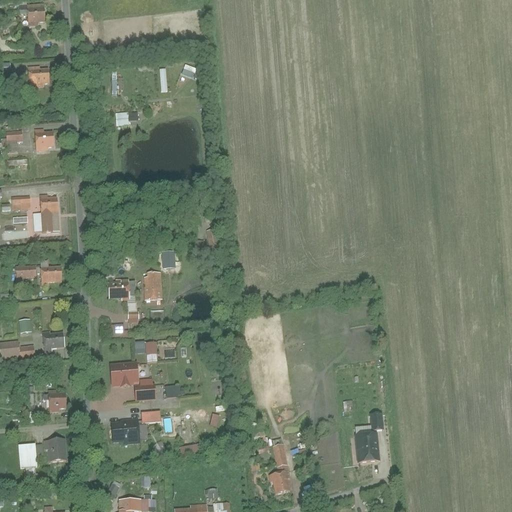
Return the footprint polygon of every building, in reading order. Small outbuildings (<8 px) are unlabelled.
[(48,9),(29,11),(31,27),(50,25),(48,9)] [(43,72),(31,73),(32,87),(53,86),(52,72),(43,72)] [(131,114),(117,115),(119,128),(132,127),(131,114)] [(47,131),(37,132),(39,151),(51,150),(51,148),(58,147),(57,132),(47,133),(47,131)] [(25,133),(13,134),(14,143),(26,142),(25,133)] [(51,197),(42,197),(45,235),(63,233),(60,198),(51,199),(51,197)] [(32,198),(14,199),(14,205),(15,211),(33,210),(32,198)] [(52,262),(43,263),(43,270),(53,269),(52,262)] [(40,267),(18,269),(19,285),(29,284),(29,280),(41,279),(40,267)] [(43,270),(44,287),(52,286),(52,283),(66,282),(65,268),(53,269),(43,270)] [(151,277),(146,277),(147,301),(165,300),(163,273),(150,274),(151,277)] [(123,283),(108,284),(109,300),(123,298),(123,301),(134,300),(132,280),(123,281),(123,283)] [(140,312),(129,313),(130,321),(141,320),(140,312)] [(33,319),(22,321),(23,334),(34,332),(33,319)] [(52,333),(45,334),(46,353),(68,351),(66,334),(52,335),(52,333)] [(21,342),(0,344),(2,361),(22,359),(21,348),(21,342)] [(146,342),(136,343),(137,354),(147,353),(146,345),(146,342)] [(158,343),(146,345),(147,353),(147,356),(159,354),(158,343)] [(23,360),(37,359),(36,347),(21,348),(22,359),(23,360)] [(142,364),(111,367),(113,388),(144,385),(142,364)] [(182,386),(168,388),(169,398),(183,396),(182,386)] [(145,388),(137,389),(138,402),(160,400),(159,387),(156,387),(145,388)] [(71,393),(52,395),(53,409),(72,407),(71,393)] [(346,412),(355,411),(355,401),(346,402),(346,412)] [(162,413),(145,414),(145,424),(163,423),(162,413)] [(383,414),(370,415),(372,431),(385,430),(383,414)] [(184,415),(171,416),(172,427),(188,425),(188,421),(184,421),(184,415)] [(141,422),(119,424),(121,442),(143,440),(141,422)] [(382,435),(358,437),(361,464),(385,462),(382,435)] [(72,439),(47,442),(48,451),(51,450),(52,463),(74,461),(72,439)] [(45,444),(23,446),(24,448),(20,449),(22,469),(26,469),(38,468),(42,468),(41,459),(46,458),(45,444)] [(287,445),(275,447),(279,468),(291,466),(287,445)] [(26,469),(28,484),(39,483),(38,468),(26,469)] [(291,472),(272,476),(273,483),(277,482),(279,495),(295,492),(291,472)] [(113,485),(107,496),(115,500),(121,489),(113,485)] [(220,499),(220,490),(208,490),(208,499),(220,499)] [(142,511),(146,511),(145,500),(122,501),(122,511),(142,511)]
